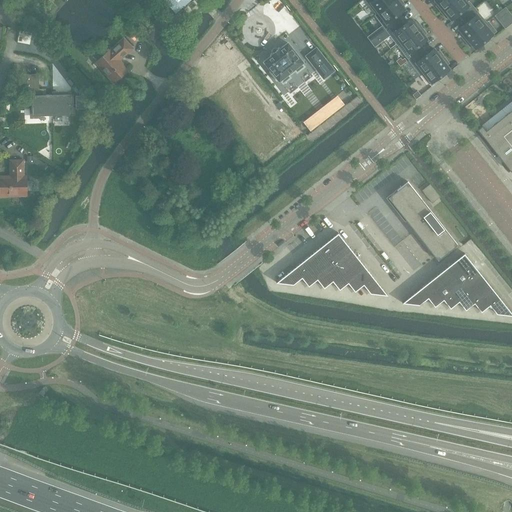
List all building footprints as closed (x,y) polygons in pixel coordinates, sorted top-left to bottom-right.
[(162,0),(166,4),(167,5),(167,6),(168,6),(174,13),(174,14),(175,14),(182,8),(182,9),(187,5),(186,4),(190,0),(162,0)] [(364,0),(376,14),(394,0),(364,0)] [(395,16),(404,9),(401,5),(403,4),(404,4),(400,0),(394,0),(376,14),(374,15),(382,26),(386,31),(398,21),(395,16)] [(441,13),(455,0),(435,0),(435,1),(438,5),(436,6),(435,6),(441,13)] [(474,9),(470,3),(468,5),(463,0),(455,0),(441,13),(445,18),(446,18),(448,16),(451,20),(457,15),(461,19),(474,9)] [(508,12),(505,8),(500,12),(503,16),(508,12)] [(464,41),(486,23),(474,9),(461,19),(465,24),(458,29),(462,33),(460,35),(460,34),(459,35),(464,41)] [(503,16),(500,12),(495,16),(498,20),(503,16)] [(511,23),(511,16),(508,12),(503,16),(498,20),(505,29),(511,23)] [(397,46),(421,27),(416,21),(416,22),(414,23),(411,19),(402,26),(398,21),(386,31),(390,36),(397,46)] [(475,49),(496,32),(487,21),(486,23),(464,41),(469,47),(470,47),(470,46),(471,45),(475,49)] [(390,36),(382,26),(367,37),(375,48),(390,36)] [(418,46),(427,39),(423,35),(425,34),(426,34),(421,27),(397,46),(408,60),(421,51),(418,46)] [(127,71),(118,60),(131,49),(123,39),(110,51),(109,50),(96,62),(102,70),(102,72),(105,75),(107,75),(113,82),(118,79),(119,79),(123,76),(123,74),(127,71)] [(271,56),(264,62),(271,71),(269,72),(276,81),(278,80),(279,81),(280,80),(283,84),(290,78),(288,76),(295,71),(296,73),(304,67),(301,63),(302,63),(287,43),(279,49),(278,48),(270,55),(271,56)] [(316,48),(305,56),(315,68),(317,66),(318,67),(320,65),(320,64),(325,60),(316,48)] [(421,75),(444,58),(439,51),(438,51),(439,52),(437,53),(434,49),(425,56),(421,51),(408,60),(420,76),(421,75)] [(429,85),(449,69),(446,65),(448,64),(449,64),(444,58),(421,75),(429,85)] [(72,115),(71,95),(45,95),(45,89),(39,89),(38,75),(22,75),(23,89),(34,89),(34,96),(32,96),(33,116),(72,115)] [(420,96),(417,91),(412,95),(416,99),(420,96)] [(511,109),(485,130),(482,126),(477,130),(481,135),(510,172),(511,170),(511,109)] [(47,165),(35,157),(26,156),(27,163),(34,163),(44,170),(47,165)] [(26,181),(26,177),(23,178),(23,160),(10,160),(10,178),(0,177),(0,178),(0,195),(26,195),(26,191),(32,191),(35,188),(34,184),(32,181),(26,181)] [(407,182),(387,197),(401,215),(400,216),(405,222),(406,221),(437,260),(457,245),(407,182)] [(338,233),(275,282),(292,284),(301,277),(308,286),(316,279),(323,288),(332,281),(339,290),(348,283),(354,292),(363,285),(370,294),(387,296),(338,233)] [(511,314),(464,254),(402,303),(419,305),(427,298),(434,307),(443,300),(450,308),(458,302),(465,310),(474,303),(481,312),(489,305),(496,314),(511,315),(511,314)] [(43,396),(48,390),(43,387),(42,389),(40,391),(39,393),(43,396)]
